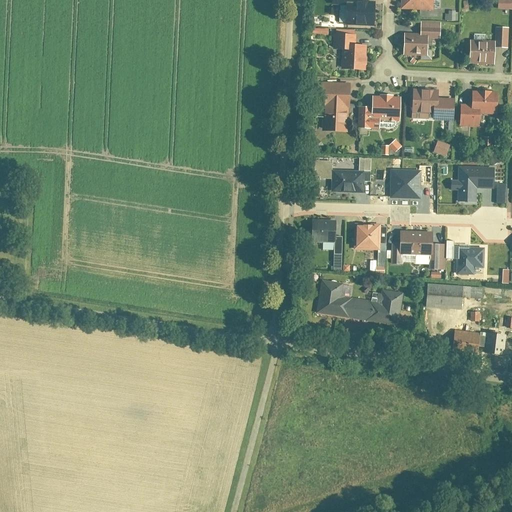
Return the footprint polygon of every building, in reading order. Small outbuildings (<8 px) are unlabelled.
[(350,6),(350,12),(377,12),(376,0),(331,0),(331,6),(350,6)] [(432,9),(432,0),(403,0),(403,7),(432,9)] [(511,0),(496,0),(496,11),(511,11),(511,0)] [(496,47),(508,47),(508,28),(496,28),(496,47)] [(403,36),(403,57),(430,57),(430,42),(440,42),(440,30),(420,30),(420,37),(403,36)] [(333,32),(333,44),(342,44),(342,70),(365,70),(365,44),(353,44),(353,32),(333,32)] [(470,43),(469,65),(492,66),(493,44),(470,43)] [(411,88),(411,117),(433,118),(433,123),(451,123),(452,108),(438,108),(438,89),(411,88)] [(479,128),(479,119),(496,119),(496,93),(471,93),(471,111),(460,110),(459,128),(479,128)] [(370,95),(370,109),(357,109),(357,128),(371,128),(371,120),(397,120),(398,95),(370,95)] [(321,98),(322,133),(347,133),(346,97),(321,98)] [(462,190),(462,201),(479,202),(480,186),(498,187),(498,169),(464,168),(463,180),(455,180),(455,190),(462,190)] [(397,169),(395,196),(423,198),(424,170),(397,169)] [(330,173),(331,194),(364,194),(364,172),(330,173)] [(312,219),(311,241),(337,243),(338,234),(339,220),(312,219)] [(361,224),(360,247),(382,249),(383,229),(383,225),(361,224)] [(382,249),(381,266),(388,266),(390,230),(383,229),(382,249)] [(419,255),(421,233),(403,232),(402,254),(419,255)] [(421,233),(419,255),(431,256),(431,268),(444,269),(446,244),(437,243),(437,234),(421,233)] [(346,235),(338,234),(337,243),(335,269),(343,270),(346,235)] [(463,246),(462,273),(478,273),(479,267),(487,267),(488,248),(463,246)] [(326,276),(320,316),(357,321),(360,295),(343,293),(345,279),(326,276)] [(357,321),(396,326),(401,289),(384,286),(383,298),(360,295),(357,321)] [(427,286),(427,309),(460,310),(461,287),(427,286)] [(465,287),(465,300),(482,300),(482,287),(465,287)] [(455,331),(452,355),(478,358),(481,335),(455,331)]
